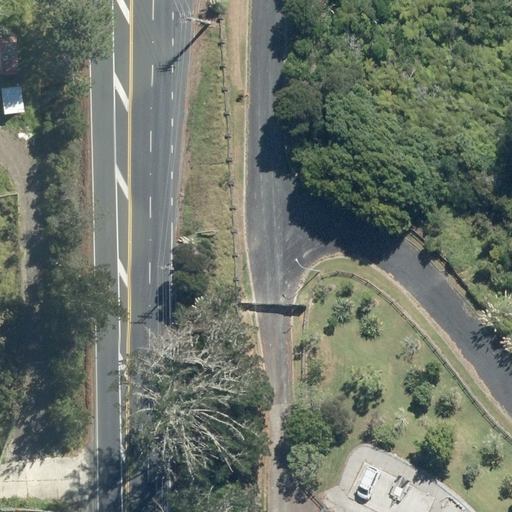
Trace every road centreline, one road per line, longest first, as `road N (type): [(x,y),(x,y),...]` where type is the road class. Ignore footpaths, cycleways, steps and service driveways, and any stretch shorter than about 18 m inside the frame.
road 1 (secondary): [(130,511),(131,0)]
road 2 (residential): [(270,0),(267,155),(279,185),(309,211),(400,259),(511,391)]
